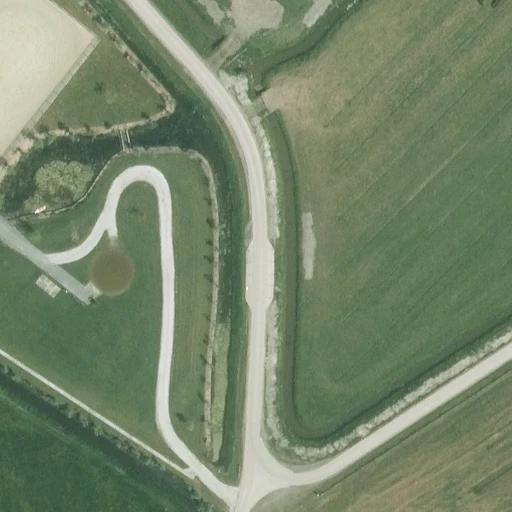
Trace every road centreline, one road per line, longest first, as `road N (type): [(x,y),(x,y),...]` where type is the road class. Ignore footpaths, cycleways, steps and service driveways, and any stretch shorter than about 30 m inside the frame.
road 1 (unclassified): [(248,477),(259,271),(252,167),(227,105),(135,0)]
road 2 (unclassified): [(248,477),(313,477),(330,469),(511,350)]
